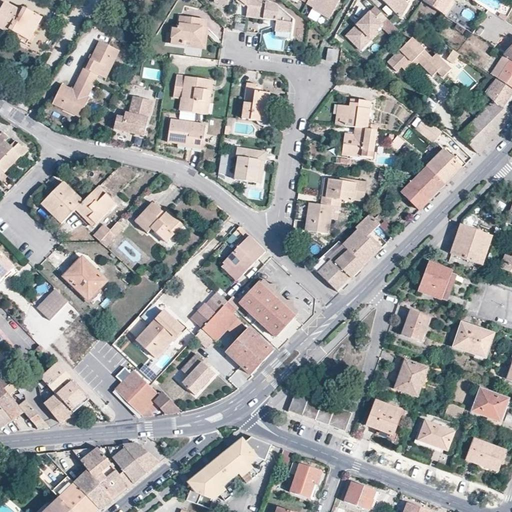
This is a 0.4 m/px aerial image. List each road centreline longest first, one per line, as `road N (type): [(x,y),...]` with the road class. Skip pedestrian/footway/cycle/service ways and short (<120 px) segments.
road 1 (residential): [(235,52),(249,64),(294,69),(309,85),(289,141),(281,217),(265,234)]
road 2 (residential): [(265,234),(179,168),(64,144)]
road 3 (tertiary): [(490,163),(371,282)]
road 4 (residential): [(480,511),(341,460)]
road 5 (tertiary): [(207,421),(64,437)]
road 6 (residential): [(115,511),(199,444),(207,421)]
road 7 (residential): [(371,282),(385,306),(361,404)]
road 8 (residential): [(64,437),(31,395),(24,357),(0,330)]
road 9 (residential): [(31,238),(5,213),(64,144)]
